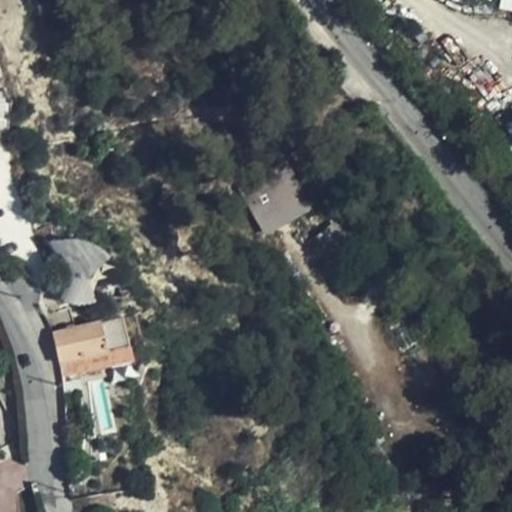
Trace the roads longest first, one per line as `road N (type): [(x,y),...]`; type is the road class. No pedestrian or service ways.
road 1 (unclassified): [(511,250),(317,0)]
road 2 (residential): [(59,511),(36,360),(0,286)]
